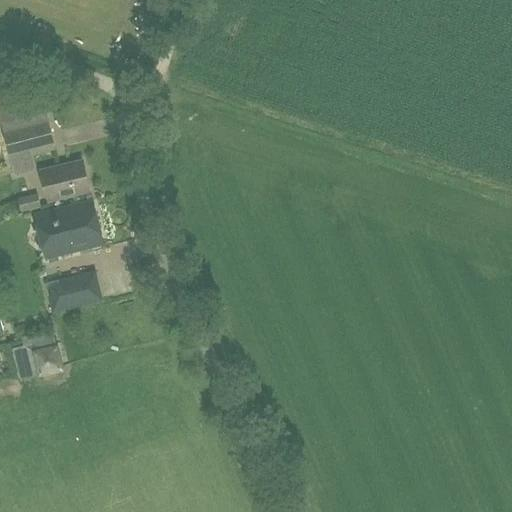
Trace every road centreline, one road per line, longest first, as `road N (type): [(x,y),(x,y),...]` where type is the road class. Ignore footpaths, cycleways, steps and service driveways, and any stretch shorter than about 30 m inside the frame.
road 1 (unclassified): [(272,511),(149,229),(135,130),(147,94)]
road 2 (track): [(0,50),(147,94)]
